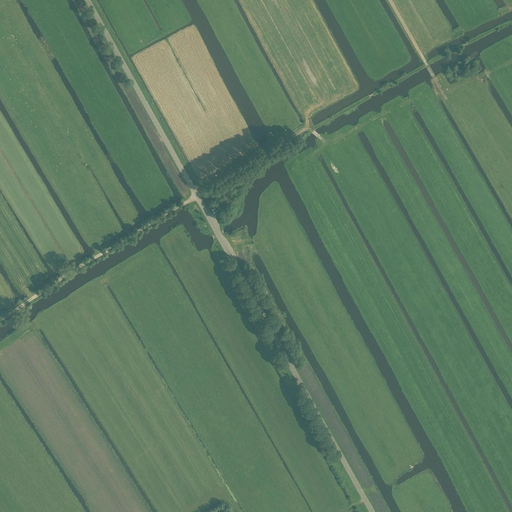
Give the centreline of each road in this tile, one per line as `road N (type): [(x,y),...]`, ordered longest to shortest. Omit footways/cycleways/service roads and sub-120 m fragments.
road 1 (track): [(0,320),(261,153),(511,21)]
road 2 (unclassified): [(371,511),(196,195)]
road 3 (unclassified): [(87,0),(196,195)]
